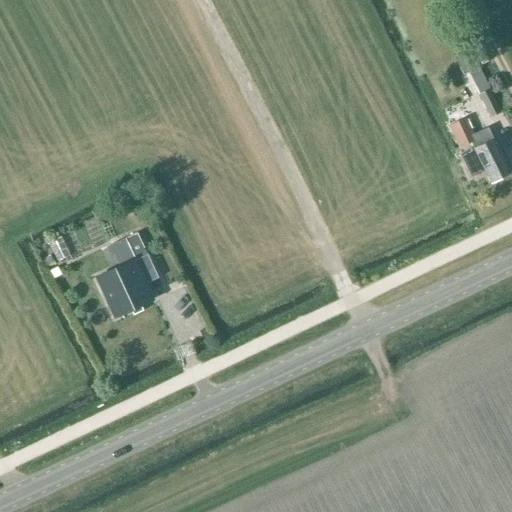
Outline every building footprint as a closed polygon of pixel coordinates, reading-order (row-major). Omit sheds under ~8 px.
[(478,70),(469,74),(479,95),(488,90),(478,70)] [(500,113),(488,90),(479,95),(491,118),(500,113)] [(471,142),(474,148),(473,149),(491,183),(511,173),(494,138),(492,139),(486,128),(474,135),(466,118),(450,127),(460,148),(471,142)] [(128,264),(147,255),(137,234),(126,239),(127,242),(119,246),(128,264)] [(153,300),(135,262),(96,280),(114,318),(153,300)]
